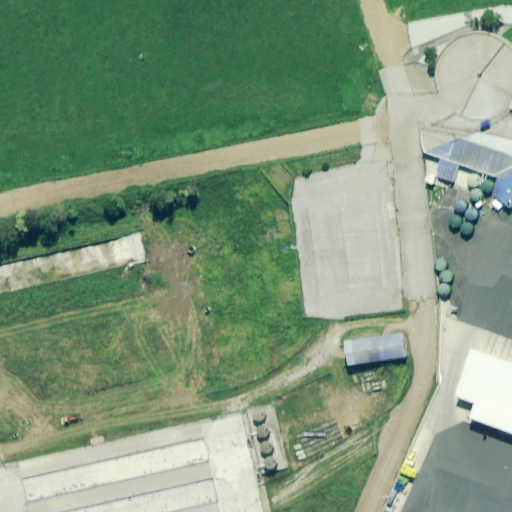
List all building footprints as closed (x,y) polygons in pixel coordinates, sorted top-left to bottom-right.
[(511,50),(511,49),(506,44),(500,40),(493,36),(486,34),(478,34),(471,34),(464,36),(457,39),(451,43),(445,49),(441,55),(438,62),(436,69),(435,76),(436,84),(437,91),(440,98),(445,104),(450,109),(456,114),(463,117),(470,119),(477,120),(485,119),(492,117),(499,114),(505,110),(511,111),(511,140),(477,131),(425,155),(441,161),(438,169),(438,171),(438,172),(438,174),(439,176),(440,177),(441,179),(443,180),(444,181),(446,181),(448,181),(449,181),(451,181),(453,180),(454,179),(456,178),(457,177),(457,176),(461,166),(501,181),(491,195),(511,209),(511,207),(511,50)] [(494,184),(462,172),(457,184),(462,186),(458,196),(479,204),(483,195),(489,197),(494,184)] [(406,358),(403,335),(347,343),(351,366),(406,358)] [(511,361),(472,348),(455,396),(478,404),(472,420),(511,434),(511,361)] [(287,473),(274,404),(247,409),(260,478),(287,473)]
